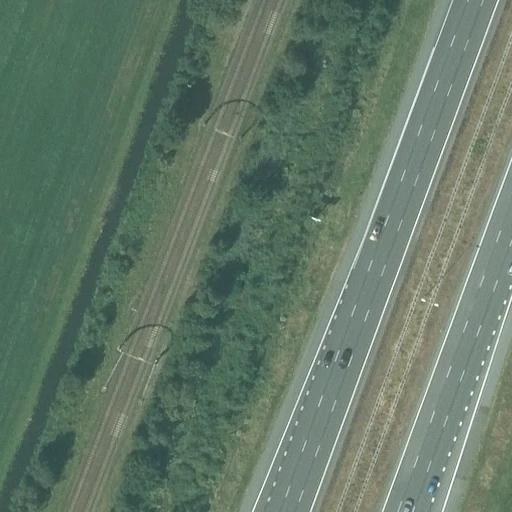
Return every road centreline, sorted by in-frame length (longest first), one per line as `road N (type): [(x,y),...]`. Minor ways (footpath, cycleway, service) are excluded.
road 1 (motorway): [(477,0),(289,511)]
road 2 (motorway): [(407,511),(511,221)]
